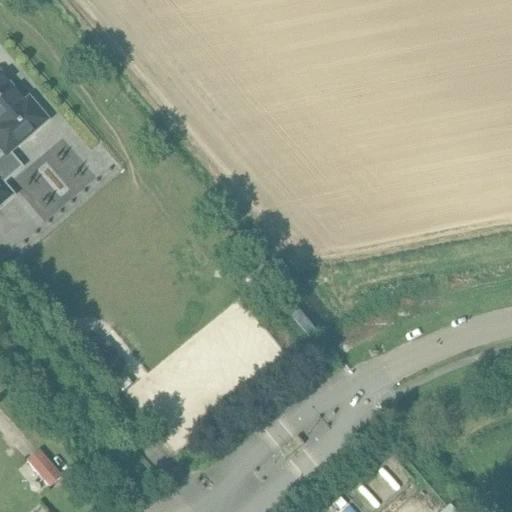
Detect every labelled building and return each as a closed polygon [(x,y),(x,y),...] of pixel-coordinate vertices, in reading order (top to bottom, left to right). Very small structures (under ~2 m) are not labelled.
[(0,121),(2,124),(0,125),(0,151),(6,158),(47,122),(29,101),(24,105),(0,75),(0,121)] [(0,182),(0,209),(13,198),(0,182)] [(285,295),(277,302),(308,337),(316,330),(285,295)] [(127,366),(106,341),(93,351),(115,377),(127,366)] [(126,378),(116,387),(122,394),(132,386),(126,378)] [(39,451),(18,470),(41,497),(62,478),(39,451)]
